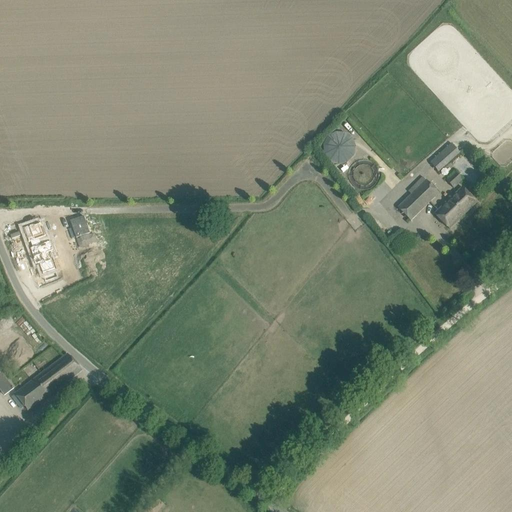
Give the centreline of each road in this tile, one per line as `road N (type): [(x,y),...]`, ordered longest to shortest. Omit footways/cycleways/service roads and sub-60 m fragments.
road 1 (unclassified): [(283,511),(70,347),(37,312),(0,247)]
road 2 (unknown): [(0,216),(269,205),(307,172),(322,176),(356,214)]
road 3 (track): [(266,499),(511,270)]
